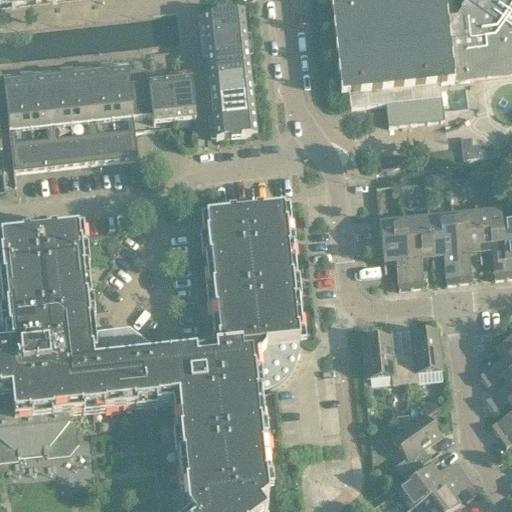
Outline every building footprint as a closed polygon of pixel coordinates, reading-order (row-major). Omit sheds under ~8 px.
[(453,87),(453,85),(446,19),(443,0),(415,0),(414,0),(413,0),(327,0),(328,4),(329,4),(340,99),(348,98),(349,113),(385,109),(441,103),(439,88),(453,87)] [(446,19),(453,85),(511,78),(511,0),(469,0),(456,18),(446,19)] [(202,21),(204,42),(245,38),(242,16),(202,21)] [(245,38),(204,42),(206,62),(247,58),(245,38)] [(206,62),(208,83),(249,78),(247,58),(206,62)] [(137,165),(132,124),(128,90),(127,76),(85,80),(95,169),(137,165)] [(208,83),(211,103),(251,99),(249,78),(208,83)] [(54,174),(95,169),(85,80),(45,85),(54,174)] [(190,84),(169,86),(173,126),(195,124),(190,84)] [(3,89),(5,107),(13,178),(54,174),(45,85),(3,89)] [(169,86),(128,90),(132,124),(151,122),(152,129),(173,126),(169,86)] [(211,103),(213,123),(253,119),(251,99),(211,103)] [(443,126),(441,103),(385,109),(388,132),(443,126)] [(0,179),(13,178),(5,107),(0,107),(0,179)] [(253,119),(213,123),(215,145),(256,140),(253,119)] [(460,144),(462,165),(494,162),(493,150),(472,153),(470,142),(460,144)] [(380,174),(401,172),(400,160),(378,162),(380,174)] [(409,189),(401,190),(402,202),(410,201),(409,189)] [(400,190),(392,191),(393,198),(400,197),(400,190)] [(296,364),(297,360),(298,356),(299,348),(298,345),(299,345),(298,334),(302,334),(298,300),(294,301),(292,282),(296,281),(293,248),(289,248),(287,229),(290,229),(289,211),(251,215),(250,210),(237,212),(238,216),(200,221),(202,238),(206,238),(208,257),(204,258),(207,291),(211,291),(213,310),(209,310),(213,343),(217,343),(218,351),(206,353),(206,355),(153,360),(153,355),(128,334),(114,351),(100,340),(100,338),(94,338),(92,323),(88,323),(86,304),(90,304),(86,270),(82,270),(80,251),(84,251),(82,233),(44,237),(44,232),(31,234),(32,239),(0,242),(0,265),(1,279),(0,279),(0,302),(1,313),(5,313),(7,332),(3,332),(5,350),(0,350),(0,464),(20,462),(19,460),(43,457),(43,460),(67,457),(74,449),(71,425),(68,425),(68,419),(83,417),(83,413),(102,411),(102,415),(119,413),(136,411),(136,408),(155,406),(155,409),(172,408),(175,437),(179,436),(181,456),(177,456),(180,489),(184,489),(187,511),(263,511),(260,507),(268,501),(265,480),(269,480),(266,446),(262,447),(260,428),(264,427),(260,394),(264,394),(267,393),(271,392),(274,390),(277,388),(280,386),(283,384),(285,382),(288,379),(290,376),(292,373),(294,370),(295,367),(296,364)] [(506,284),(505,274),(499,220),(500,220),(499,210),(475,213),(479,258),(490,257),(493,285),(506,284)] [(479,258),(475,213),(451,215),(458,289),(471,287),(468,259),(479,258)] [(458,289),(451,215),(427,218),(432,263),(443,262),(446,290),(458,289)] [(432,263),(427,218),(403,221),(411,294),(424,292),(421,264),(432,263)] [(511,218),(500,220),(499,220),(505,274),(511,273),(511,218)] [(398,295),(411,294),(403,221),(378,223),(383,268),(395,267),(398,295)] [(413,359),(402,361),(405,388),(417,386),(417,378),(441,376),(436,335),(411,338),(413,359)] [(405,388),(402,361),(390,362),(388,340),(363,343),(367,384),(391,381),(392,389),(405,388)] [(487,392),(502,381),(501,381),(511,373),(511,343),(495,355),(502,365),(479,381),(487,392)] [(511,373),(501,381),(502,381),(508,390),(485,406),(492,417),(507,407),(507,406),(511,402),(511,373)] [(511,416),(490,432),(498,442),(511,432),(511,402),(507,406),(507,407),(511,413),(511,416)] [(440,441),(425,421),(392,445),(406,464),(396,471),(404,482),(429,464),(422,454),(440,441)] [(511,432),(498,442),(505,453),(511,448),(511,432)] [(400,511),(415,511),(463,478),(455,467),(437,480),(431,471),(392,499),(400,511)] [(477,498),(463,478),(415,511),(457,511),(458,511),(459,511),(453,503),(459,498),(465,507),(477,498)]
